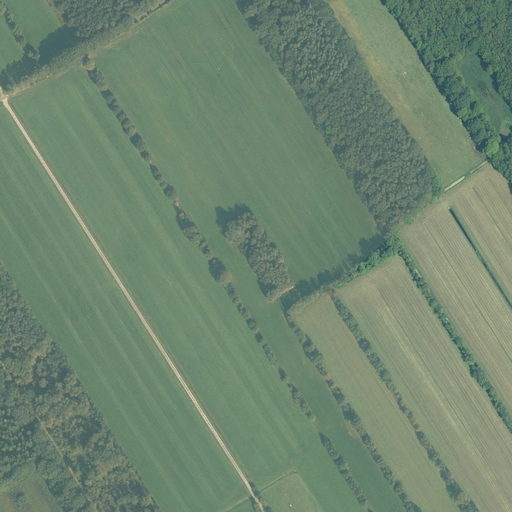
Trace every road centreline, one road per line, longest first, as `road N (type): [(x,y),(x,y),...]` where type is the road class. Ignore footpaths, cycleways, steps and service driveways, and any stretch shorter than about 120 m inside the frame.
road 1 (track): [(264,511),(0,91)]
road 2 (track): [(0,386),(80,511)]
road 3 (unknown): [(0,282),(36,343),(25,398)]
